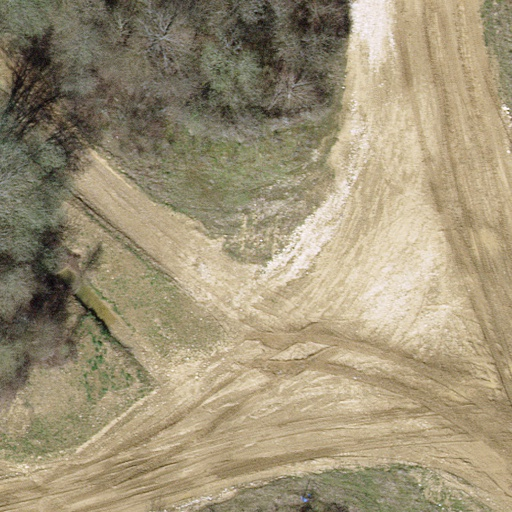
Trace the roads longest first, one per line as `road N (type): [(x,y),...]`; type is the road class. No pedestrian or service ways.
road 1 (track): [(0,505),(136,476),(324,420),(456,414),(511,444)]
road 2 (track): [(448,109),(397,231),(312,351),(136,476)]
road 3 (track): [(0,97),(160,237),(312,351)]
road 4 (track): [(511,304),(448,109),(443,0)]
